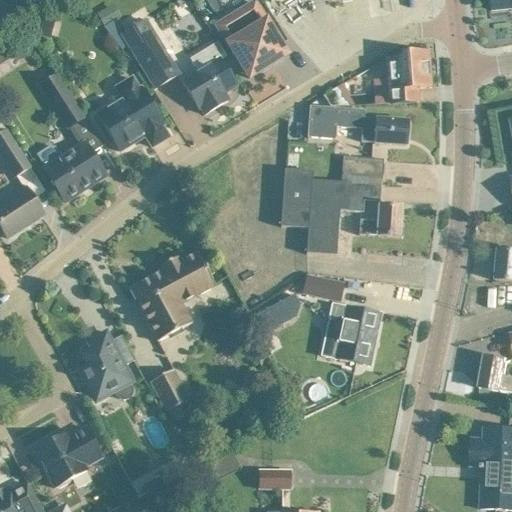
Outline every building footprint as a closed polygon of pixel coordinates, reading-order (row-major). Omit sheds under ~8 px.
[(511,0),(492,0),(494,12),(511,10),(511,0)] [(254,4),(217,27),(249,79),(286,56),(254,4)] [(109,7),(96,15),(104,28),(117,20),(109,7)] [(38,16),(33,35),(50,39),(55,20),(38,16)] [(126,33),(121,37),(127,46),(154,92),(179,77),(145,22),(126,33)] [(388,85),(389,105),(418,104),(417,89),(430,88),(428,54),(401,56),(402,60),(386,61),(388,85)] [(236,88),(221,62),(183,85),(198,111),(200,109),(205,116),(228,102),(223,95),(236,88)] [(53,79),(38,90),(68,131),(83,120),(53,79)] [(139,91),(132,80),(116,90),(123,101),(97,116),(119,153),(137,142),(136,141),(144,136),(152,149),(168,139),(161,127),(163,126),(141,90),(139,91)] [(334,90),(323,97),(330,109),(344,108),(354,107),(343,86),(343,85),(334,90)] [(364,112),(309,108),(307,137),(335,140),(336,128),(349,129),(361,129),(360,142),(373,143),(373,145),(406,147),(407,123),(364,120),(364,112)] [(0,121),(0,154),(14,178),(28,170),(0,121)] [(45,173),(54,186),(65,203),(104,178),(85,148),(63,162),(54,149),(50,147),(36,156),(46,173),(45,173)] [(343,158),(341,178),(382,181),(383,161),(363,159),(343,158)] [(286,173),(282,228),(308,230),(308,233),(307,236),(306,256),(336,258),(337,239),(339,212),(363,214),(364,202),(380,203),(382,187),(312,182),(312,174),(286,172),(286,173)] [(0,228),(7,240),(43,217),(27,192),(0,209),(0,228)] [(379,207),(378,223),(360,222),(358,237),(400,239),(402,209),(379,207)] [(511,253),(498,252),(496,282),(511,283),(511,253)] [(138,307),(157,344),(192,326),(181,306),(215,288),(197,254),(180,263),(178,259),(159,269),(161,273),(129,290),(138,307)] [(306,277),(302,294),(339,302),(343,285),(306,277)] [(484,277),(481,299),(490,300),(492,278),(484,277)] [(261,335),(296,317),(300,304),(295,294),(252,317),(261,335)] [(324,338),(320,357),(333,360),(369,367),(369,366),(373,349),(370,349),(372,340),(374,341),(380,316),(360,312),(344,309),(337,341),(324,338)] [(84,367),(78,370),(96,403),(113,394),(120,400),(123,401),(126,401),(129,400),(132,397),(133,393),(131,386),(133,384),(124,368),(111,343),(106,334),(86,344),(89,350),(88,351),(87,352),(86,353),(85,354),(85,355),(84,356),(83,357),(83,358),(83,359),(83,360),(83,361),(83,362),(83,363),(83,364),(83,365),(83,366),(84,367)] [(508,364),(485,360),(479,389),(509,395),(507,407),(511,407),(511,379),(505,378),(508,364)] [(174,373),(151,386),(166,413),(163,415),(170,427),(180,421),(191,415),(185,405),(190,403),(174,373)] [(242,418),(238,420),(249,445),(264,438),(261,430),(258,431),(257,427),(262,425),(258,414),(260,413),(257,407),(240,414),(242,418)] [(62,444),(59,439),(34,453),(54,490),(87,472),(85,469),(101,459),(85,429),(67,439),(68,440),(62,444)] [(471,448),(470,468),(481,469),(481,471),(483,471),(481,511),(501,511),(511,511),(511,431),(485,430),(484,441),(472,441),(471,448)] [(194,447),(184,453),(184,454),(193,471),(211,461),(202,443),(194,447)] [(180,457),(167,464),(175,480),(193,471),(184,454),(180,457)] [(281,491),(281,511),(288,511),(289,491),(290,491),(290,473),(259,473),(259,491),(281,491)] [(148,474),(130,484),(139,500),(151,493),(156,490),(148,474)] [(127,481),(110,490),(119,507),(136,498),(127,481)] [(42,511),(28,486),(11,495),(9,491),(0,495),(0,511),(42,511)]
